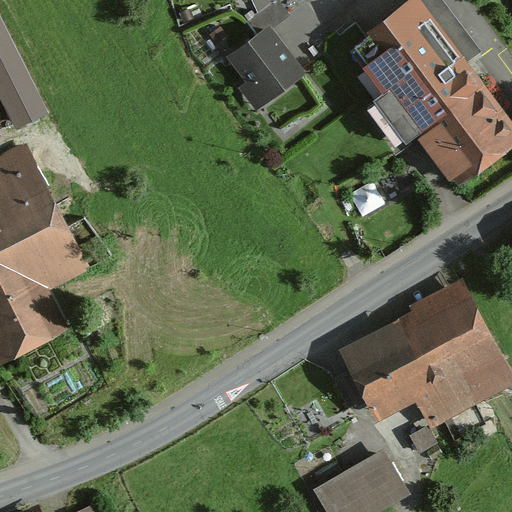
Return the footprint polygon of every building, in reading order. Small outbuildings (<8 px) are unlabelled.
[(404,0),(355,38),(367,53),(362,57),(382,83),(373,89),(406,131),(414,124),(450,171),(452,169),(460,179),(511,138),(511,111),(470,56),(482,46),(446,0),(404,0)] [(0,14),(0,96),(16,129),(49,112),(0,14)] [(296,79),(265,36),(224,65),(255,109),(296,79)] [(0,366),(0,367),(72,330),(52,290),(91,269),(26,143),(0,156),(0,366)] [(511,382),(511,374),(464,285),(340,352),(378,423),(418,401),(431,426),(511,382)] [(382,453),(313,494),(323,511),(366,511),(404,490),(382,453)]
